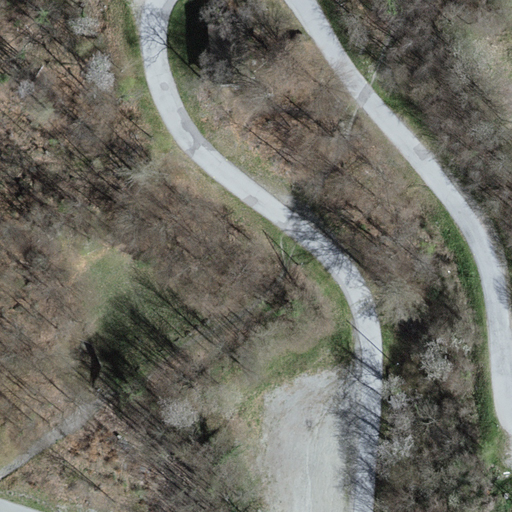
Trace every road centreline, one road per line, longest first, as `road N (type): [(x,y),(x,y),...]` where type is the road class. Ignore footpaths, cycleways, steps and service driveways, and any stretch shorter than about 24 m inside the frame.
road 1 (unclassified): [(362,511),(368,311),(324,244),(260,201),(189,137),(162,81),(157,0)]
road 2 (unclassified): [(299,0),(336,59),(476,231),(511,383)]
